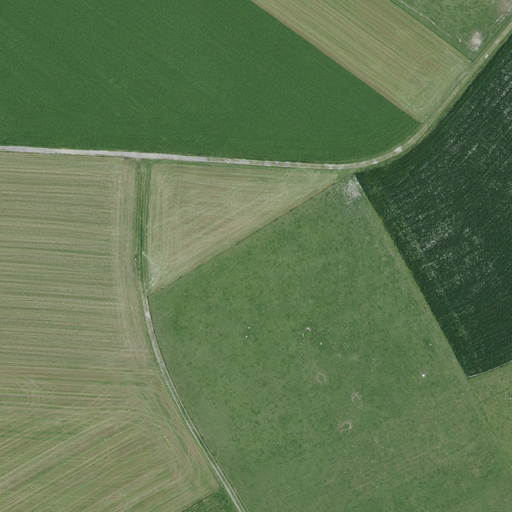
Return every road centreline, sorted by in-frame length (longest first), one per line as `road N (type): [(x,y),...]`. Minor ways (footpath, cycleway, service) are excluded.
road 1 (track): [(511,25),(392,155),(348,164),(0,148)]
road 2 (track): [(149,156),(149,311),(163,363),(244,511)]
